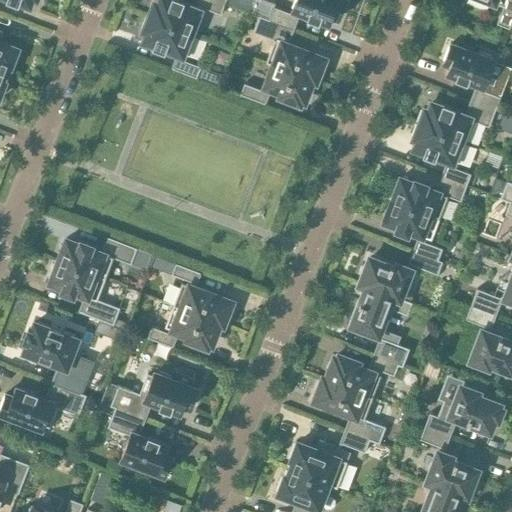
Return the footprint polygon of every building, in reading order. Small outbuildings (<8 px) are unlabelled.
[(149,17),(196,35),(204,13),(199,12),(200,10),(182,4),(183,1),(179,0),(159,0),(158,4),(155,3),(149,17)] [(225,3),(217,0),(198,0),(196,5),(197,6),(198,5),(221,14),(225,3)] [(258,0),(256,0),(252,11),(266,17),(271,5),(266,3),(258,0)] [(333,15),(340,18),(346,1),(344,0),(295,0),(292,9),(309,15),(308,18),(319,22),(320,19),(330,23),(333,15)] [(511,24),(511,22),(511,0),(488,0),(504,6),(497,24),(510,29),(511,24)] [(259,16),(293,28),(298,15),(297,15),(274,7),(269,19),(259,15),(259,16)] [(289,40),(293,28),(259,16),(253,32),(274,40),(266,62),(316,81),(324,60),(321,58),(321,57),(284,43),(286,39),(288,40),(287,40),(289,40)] [(149,17),(144,31),(147,33),(144,41),(155,45),(154,47),(164,51),(165,49),(182,55),(183,54),(188,56),(196,35),(149,17)] [(0,71),(6,73),(6,72),(9,65),(11,66),(17,48),(0,41),(0,71)] [(478,55),(450,44),(443,61),(450,64),(447,72),(458,76),(457,78),(467,82),(468,80),(485,87),(495,61),(491,60),(493,56),(479,51),(478,55)] [(172,68),(197,78),(201,67),(178,58),(178,57),(177,57),(172,68)] [(280,96),(300,104),(301,100),(304,102),(312,80),(316,81),(266,62),(273,65),(265,87),(281,93),(280,96)] [(264,103),(269,92),(268,92),(244,83),(240,94),(264,103)] [(471,101),(495,110),(500,97),(477,88),(476,87),(471,101)] [(495,110),(471,101),(467,112),(468,113),(468,112),(491,121),(495,110)] [(419,124),(466,142),(474,120),(469,119),(470,117),(452,111),(453,108),(443,104),(442,107),(432,103),(429,111),(425,110),(419,124)] [(511,128),(511,117),(504,115),(500,124),(511,128)] [(466,142),(419,124),(414,138),(418,140),(414,148),(425,152),(424,154),(434,158),(435,156),(452,162),(453,161),(458,163),(466,142)] [(447,164),(442,176),(467,185),(471,174),(448,165),(448,164),(447,164)] [(442,176),(438,187),(440,188),(439,192),(425,187),(426,184),(416,181),(415,183),(401,178),(400,180),(398,180),(391,199),(440,218),(448,196),(461,201),(467,185),(442,176)] [(511,182),(507,181),(500,198),(511,202),(511,182)] [(511,202),(500,198),(500,199),(510,202),(505,215),(511,217),(511,202)] [(391,199),(383,218),(385,219),(384,221),(398,227),(397,229),(407,233),(408,231),(431,239),(440,218),(391,199)] [(131,264),(137,248),(108,237),(104,248),(106,249),(104,253),(104,254),(113,257),(131,264)] [(64,241),(56,260),(105,279),(113,257),(104,254),(104,253),(91,248),(92,246),(81,242),(80,244),(66,239),(65,241),(64,241)] [(414,251),(438,260),(442,249),(419,240),(420,239),(418,239),(414,251)] [(438,260),(414,251),(409,264),(410,264),(438,275),(443,262),(438,260)] [(396,268),(370,258),(365,270),(364,269),(360,280),(361,281),(360,283),(412,303),(412,302),(400,298),(411,270),(398,264),(396,268)] [(87,297),(86,301),(84,300),(79,312),(113,325),(120,308),(97,299),(105,279),(56,260),(49,279),(51,280),(50,282),(64,288),(63,290),(73,294),(74,292),(87,297)] [(200,272),(176,263),(172,274),(195,283),(196,284),(200,272)] [(173,304),(223,324),(231,302),(228,301),(229,300),(182,282),(173,304)] [(412,304),(412,303),(360,283),(360,284),(366,287),(357,310),(355,309),(349,324),(363,330),(363,331),(372,334),(374,335),(375,334),(378,335),(389,307),(406,313),(410,303),(412,304)] [(470,306),(495,315),(502,297),(500,297),(477,288),(470,306)] [(223,324),(173,304),(165,327),(189,336),(187,339),(207,347),(208,343),(212,345),(220,323),(223,324)] [(495,315),(470,306),(465,319),(488,328),(490,329),(495,315)] [(29,332),(22,349),(24,350),(24,352),(60,366),(59,370),(58,369),(52,383),(87,396),(87,395),(82,393),(83,392),(86,381),(87,381),(86,380),(93,362),(72,354),(78,339),(75,337),(75,336),(50,326),(49,328),(35,323),(31,332),(29,332)] [(172,347),(176,335),(175,335),(152,326),(147,337),(172,347)] [(511,341),(482,330),(471,360),(488,367),(489,364),(511,372),(511,371),(511,341)] [(381,337),(374,355),(403,366),(410,349),(382,338),(381,337)] [(374,355),(368,370),(357,366),(358,363),(339,355),(337,358),(334,357),(326,379),(323,378),(322,378),(372,397),(382,371),(394,376),(398,365),(403,367),(403,366),(374,355)] [(118,385),(111,405),(145,418),(151,401),(161,404),(160,407),(170,411),(171,408),(182,412),(185,404),(192,407),(198,390),(170,379),(172,376),(158,370),(156,374),(153,373),(152,375),(147,373),(140,393),(118,385)] [(322,378),(314,399),(318,401),(317,402),(354,416),(353,420),(350,419),(346,430),(370,439),(370,440),(379,444),(386,426),(364,418),(372,397),(322,378)] [(26,392),(23,391),(15,388),(12,397),(5,394),(0,407),(0,411),(26,422),(25,425),(39,431),(40,427),(43,428),(45,426),(50,428),(57,407),(79,416),(87,396),(52,383),(46,400),(36,396),(37,394),(27,390),(26,392)] [(100,398),(104,388),(90,383),(86,393),(100,398)] [(449,435),(456,418),(490,431),(494,419),(498,420),(502,409),(499,408),(500,404),(477,396),(478,392),(461,386),(454,404),(445,400),(439,416),(430,413),(425,426),(449,435)] [(138,464),(166,475),(172,458),(166,455),(169,447),(158,443),(159,440),(149,436),(148,439),(138,435),(145,418),(111,405),(110,406),(115,408),(108,427),(129,435),(121,458),(124,459),(123,463),(136,468),(138,464)] [(444,449),(449,435),(425,426),(420,439),(443,448),(444,449)] [(365,452),(370,440),(370,439),(346,430),(340,443),(342,444),(342,443),(365,452)] [(293,460),(290,469),(328,483),(328,484),(337,488),(351,452),(323,441),(319,450),(298,442),(291,460),(293,460)] [(427,480),(467,496),(468,493),(470,493),(474,482),(473,482),(477,470),(450,460),(452,456),(438,451),(427,480)] [(0,498),(0,497),(0,491),(2,487),(19,493),(30,464),(1,453),(0,455),(0,498)] [(278,493),(300,502),(296,511),(298,511),(317,511),(328,484),(328,483),(290,469),(287,477),(285,476),(278,493)] [(427,480),(427,481),(434,484),(423,511),(453,511),(460,494),(467,496),(427,480)] [(79,511),(83,504),(70,499),(65,511),(79,511)]
